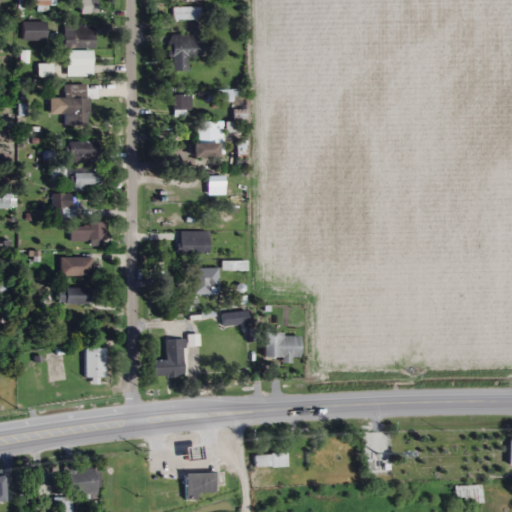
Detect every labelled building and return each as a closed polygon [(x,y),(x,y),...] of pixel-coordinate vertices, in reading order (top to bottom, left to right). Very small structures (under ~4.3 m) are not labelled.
[(55,10),(55,0),(30,0),(31,10),(55,10)] [(94,0),(78,0),(79,14),(94,14),(94,0)] [(172,7),(172,20),(201,20),(201,7),(172,7)] [(47,22),(22,22),(22,42),(47,42),(47,22)] [(64,26),(64,49),(94,49),(94,26),(64,26)] [(169,36),(170,71),(188,71),(188,57),(202,57),(201,35),(169,36)] [(66,67),(93,67),(93,52),(66,52),(66,67)] [(38,77),(52,77),(52,64),(38,64),(38,77)] [(88,85),(65,85),(65,98),(58,98),(57,114),(65,115),(65,124),(88,125),(88,85)] [(192,95),(172,95),(172,116),(192,116),(192,95)] [(220,138),(220,123),(198,123),(198,138),(220,138)] [(96,142),(67,142),(67,159),(96,159),(96,142)] [(192,157),(217,157),(217,143),(192,143),(192,157)] [(99,173),(73,173),(73,190),(99,190),(99,173)] [(207,177),(207,195),(223,195),(223,177),(207,177)] [(83,201),(62,200),(61,218),(82,219),(83,201)] [(69,224),(69,241),(105,241),(105,224),(69,224)] [(209,254),(209,232),(179,232),(179,254),(209,254)] [(218,288),(218,268),(192,268),(192,294),(211,294),(211,288),(218,288)] [(90,289),(57,289),(57,305),(90,305),(90,289)] [(264,359),(299,359),(299,335),(264,335),(264,359)] [(184,377),(184,340),(165,340),(165,361),(152,361),(152,377),(184,377)] [(105,349),(84,349),(84,379),(105,379),(105,349)] [(185,459),(198,459),(198,448),(185,448),(185,459)] [(253,467),(286,467),(286,455),(253,455),(253,467)] [(97,467),(66,472),(70,496),(101,491),(97,467)] [(184,500),(198,500),(197,493),(213,493),(213,474),(184,474),(184,500)] [(483,486),(455,486),(455,504),(483,504),(483,486)]
